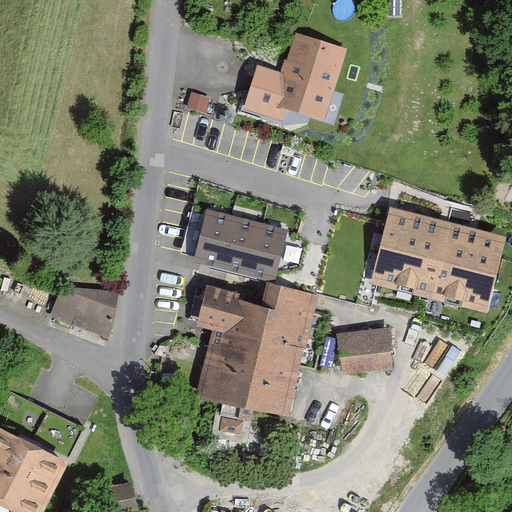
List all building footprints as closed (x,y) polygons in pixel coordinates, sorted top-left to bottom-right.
[(347,52),(297,36),(284,77),(258,69),(244,112),(283,124),(287,112),(325,124),(347,52)] [(192,270),(275,292),(291,230),(207,209),(192,270)] [(506,239),(388,211),(369,291),(487,319),(506,239)] [(113,330),(121,291),(61,280),(54,319),(113,330)] [(318,303),(266,291),(262,311),(206,296),(197,332),(213,336),(196,404),(290,423),(318,303)] [(391,332),(338,338),(343,379),(393,373),(390,349),(393,348),(391,332)] [(39,511),(68,453),(0,419),(0,496),(31,511),(39,511)]
